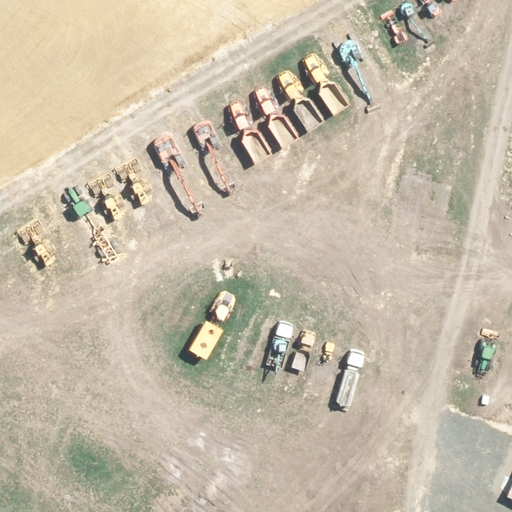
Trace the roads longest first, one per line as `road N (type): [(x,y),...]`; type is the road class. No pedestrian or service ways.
road 1 (residential): [(36,511),(437,62)]
road 2 (residential): [(437,62),(292,0)]
